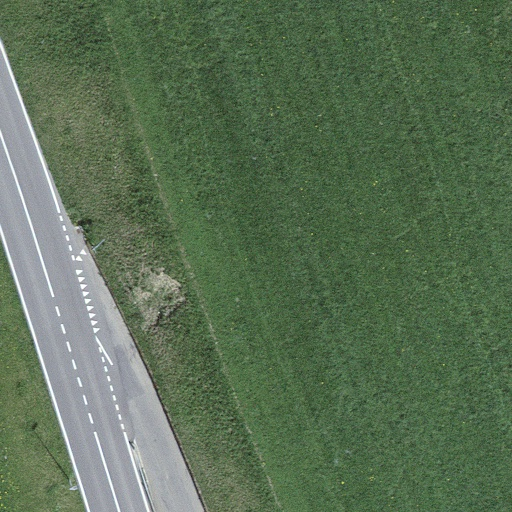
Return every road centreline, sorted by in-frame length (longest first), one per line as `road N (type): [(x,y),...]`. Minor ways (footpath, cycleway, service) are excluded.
road 1 (unclassified): [(180,511),(97,336),(44,265)]
road 2 (tertiary): [(44,265),(118,511)]
road 3 (tertiary): [(0,135),(44,265)]
